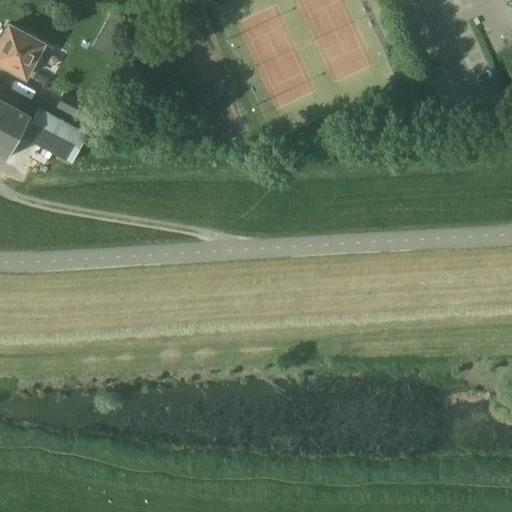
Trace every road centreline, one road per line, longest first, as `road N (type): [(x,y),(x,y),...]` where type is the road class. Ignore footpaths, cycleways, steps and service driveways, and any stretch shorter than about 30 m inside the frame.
road 1 (unclassified): [(511,240),(0,265)]
road 2 (track): [(0,187),(29,202),(196,234),(250,254)]
